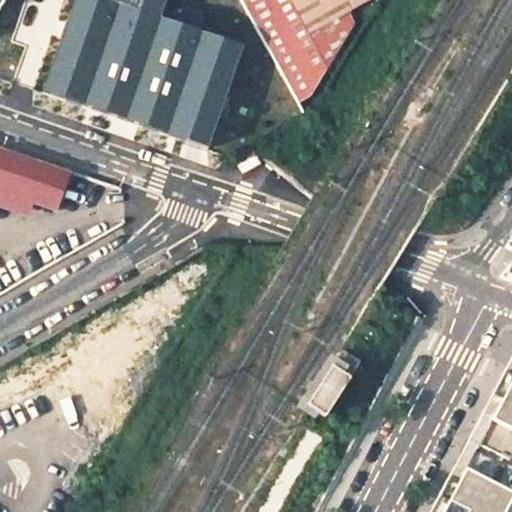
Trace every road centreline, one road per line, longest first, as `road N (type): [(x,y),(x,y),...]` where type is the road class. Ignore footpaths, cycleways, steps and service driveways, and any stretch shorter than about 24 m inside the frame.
road 1 (residential): [(474,288),(202,193)]
road 2 (residential): [(0,328),(188,216),(202,193)]
road 3 (residential): [(474,288),(464,344),(376,511)]
road 4 (residential): [(202,193),(0,123)]
